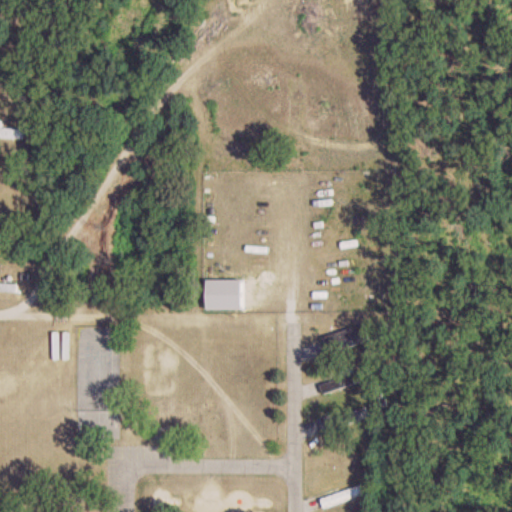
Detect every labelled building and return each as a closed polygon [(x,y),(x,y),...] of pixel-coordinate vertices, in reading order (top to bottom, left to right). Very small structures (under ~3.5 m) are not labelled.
[(0,62),(22,62),(22,53),(0,52),(0,62)] [(1,129),(1,121),(0,120),(0,138),(24,139),(24,129),(1,129)] [(17,284),(1,285),(1,292),(17,292),(17,284)] [(319,338),(324,355),(369,342),(364,325),(319,338)] [(321,384),(325,395),(366,380),(362,369),(321,384)] [(321,425),(325,434),(369,416),(365,407),(321,425)]
